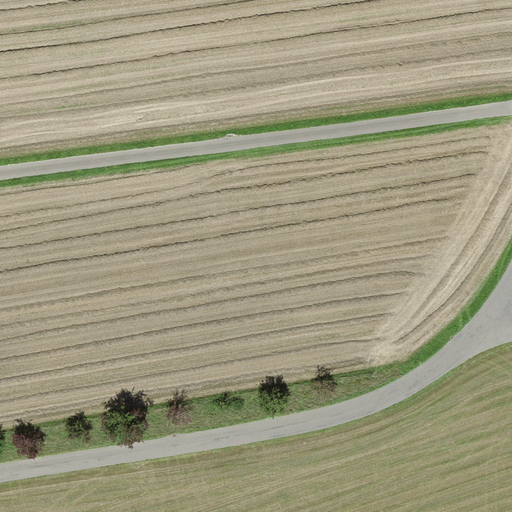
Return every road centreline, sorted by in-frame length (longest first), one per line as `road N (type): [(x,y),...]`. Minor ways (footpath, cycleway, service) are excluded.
road 1 (unclassified): [(0,468),(387,408),(493,339),(511,302)]
road 2 (track): [(0,180),(511,108)]
